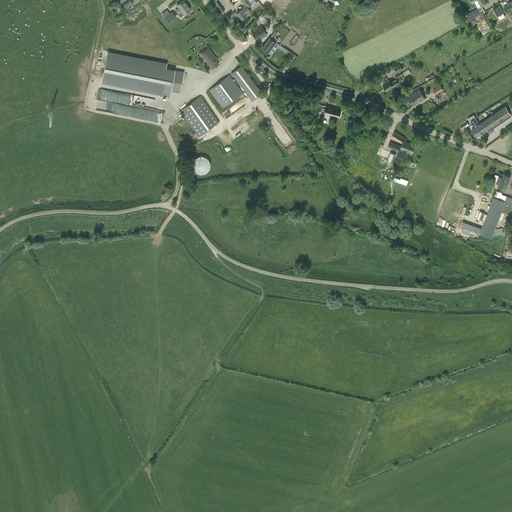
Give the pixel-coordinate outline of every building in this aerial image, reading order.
[(183,0),(177,5),(179,8),(175,10),(178,13),(181,11),(183,14),(185,13),(186,15),(191,12),(189,10),(191,9),(184,0),(183,0)] [(254,0),(240,0),(245,5),(236,13),(241,19),(246,15),(246,14),(250,11),(247,7),(251,4),(252,6),(257,2),(254,0)] [(493,9),(497,17),(498,16),(500,20),(505,17),(503,13),(504,13),(500,5),(493,9)] [(473,19),(485,12),(482,6),(476,9),(469,12),(470,13),(468,14),(469,17),(471,16),(473,19)] [(265,19),(271,14),(267,10),(261,15),(259,18),(262,22),(265,19)] [(168,23),(176,17),(172,12),(164,18),(168,23)] [(251,32),(256,40),(261,37),(262,38),(267,35),(261,25),(251,32)] [(277,34),(275,32),(268,41),(267,40),(262,47),(268,52),(273,45),(276,48),(277,46),(281,50),(283,47),(276,42),(278,39),(275,37),(277,34)] [(208,47),(200,53),(212,69),(219,64),(216,60),(217,59),(208,47)] [(107,51),(101,83),(170,96),(171,91),(180,93),(184,72),(175,70),(175,69),(166,67),(167,62),(107,51)] [(398,73),(403,70),(400,64),(397,65),(396,64),(393,65),(394,67),(398,73)] [(231,73),(252,101),(262,93),(241,65),(231,73)] [(209,90),(223,108),(243,93),(229,75),(209,90)] [(386,90),(403,81),(402,78),(401,77),(391,82),(392,83),(391,83),(389,80),(383,83),(383,85),(383,86),(384,88),(386,90)] [(443,90),(441,86),(434,90),(436,94),(443,90)] [(99,94),(114,97),(115,91),(100,88),(99,94)] [(409,97),(409,98),(412,104),(413,103),(414,105),(425,98),(419,89),(408,95),(409,97)] [(180,111),(198,136),(219,122),(200,96),(180,111)] [(127,109),(128,105),(99,100),(98,110),(120,113),(121,110),(122,110),(123,108),(127,109)] [(492,129),(511,115),(511,109),(508,104),(487,118),(485,116),(480,119),(481,122),(479,123),(476,118),(470,121),(474,127),(472,129),(477,136),(486,129),(489,134),(493,131),(492,129)] [(325,113),(330,115),(339,117),(341,110),(327,106),(325,113)] [(395,132),(392,137),(402,143),(401,146),(390,142),(388,147),(400,151),(400,149),(412,154),(415,145),(403,141),(405,138),(395,132)] [(390,152),(387,162),(392,164),(390,170),(389,169),(388,172),(391,173),(392,170),(394,171),(394,170),(393,170),(394,166),(393,166),(394,165),(393,164),(396,154),(397,151),(394,150),(393,153),(390,152)] [(203,156),(202,156),(200,156),(198,156),(196,157),(195,159),(194,160),(193,162),(192,164),(192,165),(193,167),(193,169),(195,171),(196,172),(197,173),(199,173),(201,174),(203,173),(205,173),(206,172),(208,171),(209,169),(210,168),(210,166),(210,164),(210,162),(209,160),(208,159),(207,158),(205,157),(203,156)] [(496,183),(499,184),(498,188),(505,191),(508,184),(507,184),(510,176),(504,174),(502,178),(498,177),(496,183)] [(511,204),(511,203),(505,201),(493,197),(482,228),(463,222),(461,227),(480,234),(492,238),(493,236),(494,231),(495,231),(495,229),(501,212),(509,214),(511,209),(511,204)] [(477,210),(475,217),(482,220),(485,213),(477,210)]
